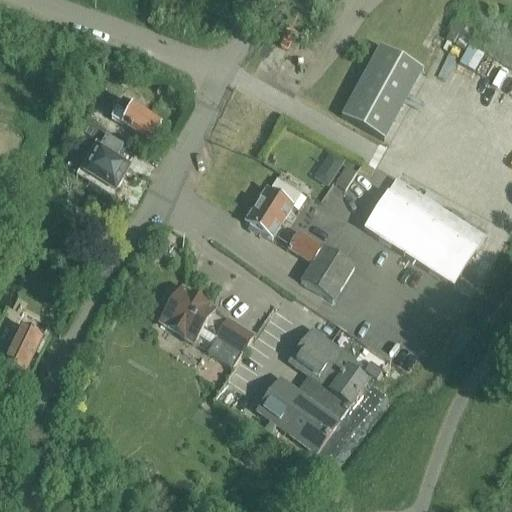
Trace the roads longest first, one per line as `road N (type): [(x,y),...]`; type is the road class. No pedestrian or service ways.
road 1 (residential): [(48,403),(71,342),(224,76)]
road 2 (residential): [(224,76),(30,0)]
